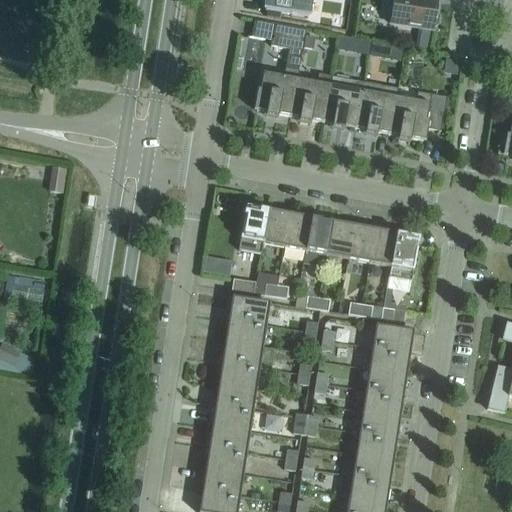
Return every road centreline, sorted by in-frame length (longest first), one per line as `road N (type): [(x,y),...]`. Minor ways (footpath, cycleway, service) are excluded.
road 1 (secondary): [(122,146),(63,511)]
road 2 (secondary): [(93,511),(148,151)]
road 3 (residential): [(199,161),(146,511)]
road 4 (residential): [(415,511),(463,210)]
road 5 (residential): [(463,210),(199,161)]
road 6 (residential): [(223,0),(199,161)]
road 7 (residential): [(480,50),(463,210)]
road 8 (secondary): [(148,151),(171,0)]
road 9 (secondary): [(144,0),(122,146)]
road 10 (unclassified): [(122,146),(0,123)]
